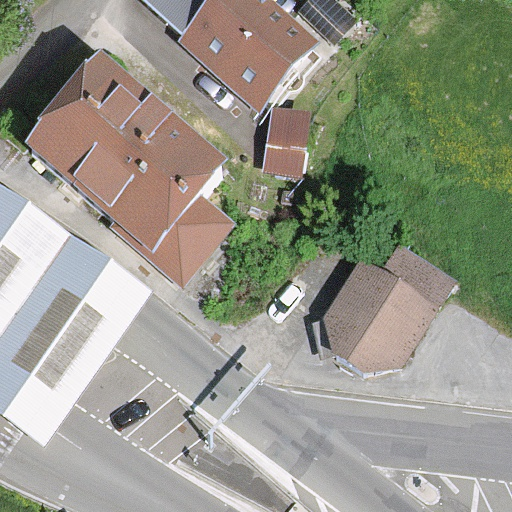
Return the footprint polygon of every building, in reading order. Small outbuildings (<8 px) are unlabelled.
[(153,0),(276,87),(312,39),(255,0),(153,0)] [(83,71),(23,151),(176,272),(210,226),(184,203),(209,168),(83,71)] [(274,113),(266,162),(291,163),(301,117),(274,113)] [(0,448),(30,470),(48,444),(123,339),(141,314),(0,213),(0,448)] [(405,246),(386,275),(414,293),(416,294),(412,302),(431,315),(454,280),(405,246)] [(349,282),(328,312),(338,349),(366,367),(403,358),(431,315),(412,302),(416,294),(414,293),(386,275),(381,282),(359,267),(349,282)]
